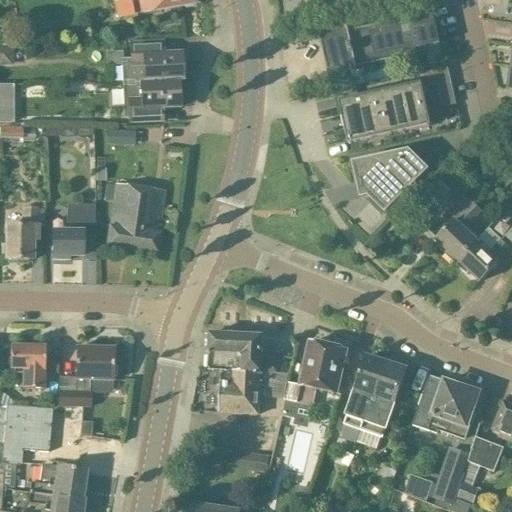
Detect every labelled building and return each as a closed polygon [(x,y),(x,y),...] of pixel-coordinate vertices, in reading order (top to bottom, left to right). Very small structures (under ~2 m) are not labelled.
[(113,0),(116,20),(153,13),(182,7),(186,10),(194,8),(197,5),(196,0),(113,0)] [(435,19),(419,23),(418,18),(348,34),(347,29),(321,35),(331,77),(356,72),(356,67),(425,52),(425,49),(441,45),(435,19)] [(129,43),(130,58),(121,59),(122,82),(178,81),(182,81),(180,54),(163,55),(162,42),(129,43)] [(0,65),(16,65),(15,46),(0,46),(0,65)] [(179,107),(178,81),(122,82),(124,118),(129,118),(129,123),(162,121),(161,108),(179,107)] [(339,102),(342,113),(349,145),(432,127),(422,84),(339,102)] [(14,125),(14,115),(0,115),(0,125),(14,125)] [(42,137),(42,123),(35,123),(35,125),(14,125),(0,125),(0,124),(0,159),(2,159),(2,143),(40,143),(40,137),(42,137)] [(109,145),(137,143),(136,131),(108,132),(109,145)] [(410,152),(354,165),(359,183),(362,182),(364,191),(386,213),(428,171),(410,152)] [(116,185),(110,227),(109,227),(106,247),(157,255),(159,234),(157,234),(163,192),(116,185)] [(446,214),(455,222),(437,242),(449,253),(447,255),(455,263),(457,261),(459,262),(478,242),(466,231),(483,214),(463,194),(446,214)] [(22,208),(22,227),(6,226),(5,261),(33,261),(33,243),(39,242),(39,228),(45,228),(45,210),(39,210),(39,208),(22,208)] [(52,262),(68,262),(68,259),(83,259),(83,245),(94,245),(94,222),(65,222),(65,232),(52,232),(52,262)] [(478,242),(459,262),(461,264),(459,266),(467,274),(470,272),(481,282),(500,262),(511,250),(489,229),(478,242)] [(264,338),(211,335),(209,371),(222,372),(220,414),(259,416),(261,374),(279,374),(280,353),(263,353),(264,338)] [(312,344),(302,387),(289,384),(281,418),(311,424),(318,390),(339,395),(348,352),(312,344)] [(10,374),(22,374),(22,392),(43,392),(44,351),(10,350),(10,374)] [(60,394),(60,407),(53,411),(83,412),(83,409),(90,409),(90,395),(88,395),(89,382),(111,382),(111,379),(116,377),(117,369),(112,366),(112,353),(76,352),(75,394),(60,394)] [(358,391),(346,425),(361,431),(373,395),(376,396),(387,364),(368,358),(357,390),(358,391)] [(376,396),(373,395),(361,431),(384,438),(395,404),(397,404),(408,371),(387,364),(376,396)] [(452,412),(471,419),(480,394),(431,377),(414,426),(437,435),(438,431),(466,441),(471,429),(468,428),(469,427),(449,420),(452,412)] [(511,407),(504,404),(494,431),(500,434),(498,440),(511,444),(511,407)] [(0,454),(4,455),(3,464),(16,466),(41,468),(77,472),(83,412),(53,411),(52,411),(0,407),(0,454)] [(469,427),(471,419),(452,412),(449,420),(469,427)] [(471,456),(461,485),(463,485),(458,499),(473,504),(479,489),(473,487),(481,469),(495,474),(504,449),(476,438),(471,456)] [(461,485),(471,456),(450,449),(432,499),(453,506),(461,485)] [(265,505),(273,456),(241,451),(232,500),(265,505)] [(0,454),(0,492),(2,493),(3,488),(14,489),(16,466),(3,464),(4,455),(0,454)] [(32,486),(30,496),(83,502),(87,473),(77,472),(41,468),(38,487),(32,486)] [(407,495),(429,499),(433,480),(411,476),(407,495)] [(82,511),(83,502),(30,496),(30,504),(45,506),(44,511),(54,511),(53,511),(82,511)] [(470,511),(473,505),(460,501),(448,511),(449,511),(470,511)]
